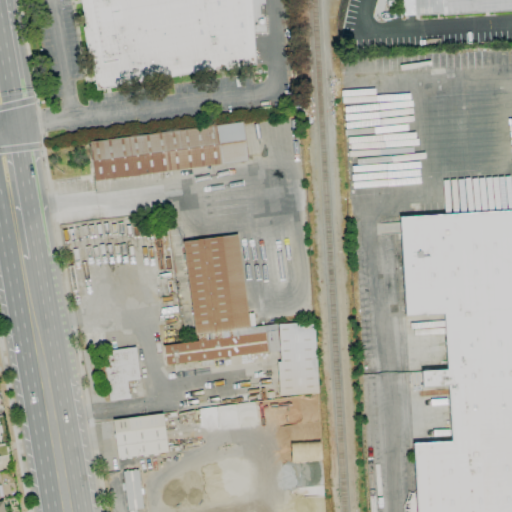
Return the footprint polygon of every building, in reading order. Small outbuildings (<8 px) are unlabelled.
[(251,0),(255,64),(226,69),(225,67),(96,90),(90,53),(87,54),(82,27),(85,27),(80,0),(251,0)] [(511,10),(443,15),(442,14),(415,16),(413,0),(511,0),(511,10)] [(94,181),(89,143),(241,122),(247,160),(94,181)] [(511,511),(416,511),(412,444),(451,442),(448,386),(422,387),(421,371),(447,370),(443,314),(405,316),(399,218),(511,211),(511,511)] [(196,335),(195,335),(182,242),(237,235),(249,328),(196,335)] [(279,396),(277,362),(280,361),(278,325),(314,322),(318,393),(279,396)] [(249,328),(276,324),(276,325),(275,325),(279,351),(165,366),(162,346),(197,341),(196,335),(249,328)] [(109,401),(106,383),(105,383),(95,359),(105,357),(105,351),(135,347),(139,377),(140,377),(143,397),(109,401)] [(118,459),(112,420),(162,413),(167,452),(118,459)] [(136,511),(136,509),(127,510),(122,472),(138,470),(142,508),(141,509),(141,511),(136,511)]
